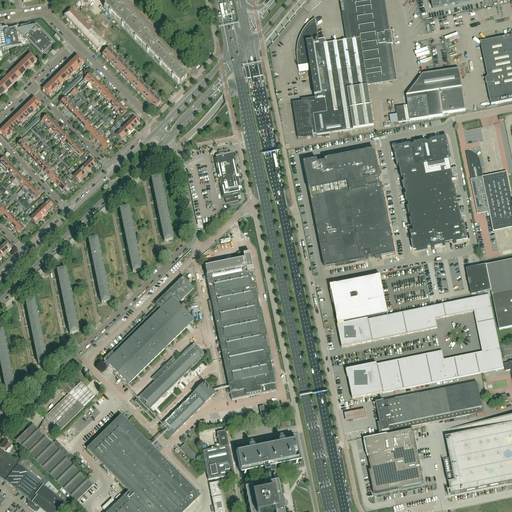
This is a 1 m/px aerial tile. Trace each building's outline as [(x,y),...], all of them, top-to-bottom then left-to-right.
[(82,12),(93,0),(81,0),(76,6),(82,12)] [(307,101),(293,103),(298,138),(307,137),(310,136),(313,136),(313,138),(314,138),(314,135),(317,134),(317,135),(333,133),(338,132),(374,127),(368,86),(367,82),(374,81),(374,82),(379,82),(379,80),(392,78),(392,77),(391,73),(387,46),(387,45),(392,44),(393,44),(392,41),(393,41),(394,40),(393,37),(392,36),(391,32),(385,33),(382,10),(379,0),(345,0),(351,38),(351,40),(326,44),(325,42),(325,40),(319,40),(316,41),(316,40),(318,38),(315,19),(315,20),(315,22),(313,24),(309,27),(306,31),(303,35),(301,39),(300,44),(299,49),(299,50),(298,50),(298,53),(299,53),(299,54),(299,59),(300,68),(301,68),(311,66),(311,71),(312,75),(313,79),(312,79),(313,80),(313,84),(314,88),(314,89),(315,93),(315,98),(310,99),(307,100),(307,101)] [(430,0),(433,8),(473,0),(430,0)] [(105,45),(71,12),(64,19),(98,53),(105,45)] [(0,50),(30,45),(42,57),(43,56),(48,51),(49,50),(55,44),(53,43),(53,42),(50,40),(50,39),(47,36),(44,33),(41,30),(38,27),(36,25),(24,37),(24,36),(18,37),(17,30),(16,30),(15,29),(0,31),(0,50)] [(24,37),(36,25),(26,27),(24,27),(21,28),(17,29),(15,29),(16,30),(17,30),(18,37),(24,36),(24,37)] [(511,36),(481,43),(481,44),(482,48),(484,55),(483,55),(484,60),(485,60),(488,78),(486,79),(485,80),(486,84),(487,85),(491,103),(491,105),(511,101),(511,36)] [(102,57),(155,112),(162,106),(109,51),(102,57)] [(24,74),(37,62),(30,55),(18,67),(24,74)] [(72,75),(84,63),(77,56),(65,68),(72,75)] [(12,86),(24,74),(18,67),(5,79),(12,86)] [(61,86),(72,75),(65,68),(54,79),(61,86)] [(94,78),(90,74),(75,88),(77,90),(86,81),(89,83),(94,78)] [(92,88),(98,83),(94,78),(89,83),(87,85),(91,90),(92,89),(92,88)] [(0,97),(12,86),(5,79),(0,83),(0,97)] [(49,97),(61,86),(54,79),(42,90),(49,97)] [(97,92),(102,87),(98,83),(92,88),(92,89),(94,90),(95,89),(97,92)] [(100,97),(106,91),(102,87),(97,92),(100,94),(99,95),(100,97)] [(465,111),(462,89),(439,92),(440,96),(407,101),(408,106),(396,108),(398,123),(443,116),(443,115),(465,111)] [(105,100),(110,95),(106,91),(100,97),(102,98),(103,97),(105,100)] [(108,105),(114,99),(110,95),(105,100),(108,102),(107,103),(108,105)] [(60,103),(64,108),(69,103),(66,100),(68,99),(66,97),(60,103)] [(29,117),(41,105),(34,98),(22,110),(29,117)] [(113,108),(118,104),(114,99),(108,105),(110,107),(111,106),(113,108)] [(68,112),(73,107),(69,103),(64,108),(68,112)] [(117,114),(122,108),(118,104),(113,108),(116,111),(114,112),(116,114),(116,113),(117,114)] [(72,116),(77,111),(75,109),(76,107),(75,105),(73,107),(68,112),(72,116)] [(122,117),(127,112),(122,108),(117,114),(118,115),(119,114),(122,117)] [(18,128),(29,117),(22,110),(11,121),(18,128)] [(81,113),(80,114),(77,111),(72,116),(76,120),(81,116),(82,114),(81,113)] [(46,125),(51,120),(47,116),(41,122),(43,124),(44,123),(46,125)] [(81,125),(85,120),(81,116),(76,120),(81,125)] [(140,123),(137,121),(138,120),(135,117),(130,122),(135,128),(140,123)] [(91,122),(87,118),(85,120),(81,125),(85,129),(91,122)] [(49,130),(55,125),(51,120),(46,125),(44,127),(47,130),(46,131),(47,132),(49,130)] [(0,132),(6,139),(18,128),(11,121),(0,131),(0,132)] [(89,133),(94,128),(91,125),(93,124),(91,122),(85,129),(89,133)] [(135,128),(130,122),(125,126),(131,132),(135,128)] [(54,134),(59,129),(55,125),(49,130),(51,132),(52,131),(54,134)] [(131,132),(125,126),(121,131),(126,137),(131,132)] [(93,137),(98,132),(94,128),(89,133),(93,137)] [(58,138),(63,133),(59,129),(54,134),(56,136),(54,138),(56,140),(58,138)] [(122,141),(126,137),(121,131),(116,135),(119,138),(122,141)] [(97,141),(102,137),(98,132),(93,137),(97,141)] [(62,142),(67,137),(63,133),(58,138),(62,142)] [(64,149),(71,141),(67,137),(62,142),(61,143),(63,145),(62,147),(64,149)] [(101,146),(106,141),(102,137),(97,141),(101,146)] [(21,150),(26,145),(28,142),(24,138),(17,145),(21,150)] [(448,146),(447,140),(444,140),(444,138),(429,141),(430,143),(426,144),(426,142),(414,144),(414,146),(411,147),(410,145),(396,148),(396,150),(393,150),(395,157),(397,156),(398,160),(395,160),(397,168),(399,168),(400,171),(400,172),(401,180),(403,179),(404,183),(402,184),(404,192),(406,192),(406,196),(405,196),(406,204),(408,204),(409,208),(407,208),(409,216),(411,216),(411,220),(409,220),(411,228),(413,228),(414,232),(410,233),(413,249),(415,249),(416,251),(428,249),(427,247),(431,246),(432,248),(445,245),(445,244),(453,242),(453,244),(465,242),(464,240),(467,239),(463,222),(462,222),(458,206),(456,207),(455,199),(457,198),(454,186),(452,187),(451,178),(453,178),(449,158),(451,157),(449,150),(447,150),(446,146),(448,146)] [(69,151),(75,146),(71,141),(64,149),(66,151),(67,149),(69,151)] [(112,147),(106,141),(101,146),(106,150),(108,148),(109,150),(112,147)] [(25,154),(30,149),(33,146),(31,144),(28,147),(26,145),(21,150),(25,154)] [(72,157),(79,150),(75,146),(69,151),(71,154),(70,155),(72,157)] [(29,158),(34,153),(30,149),(25,154),(29,158)] [(79,159),(84,154),(79,150),(72,157),(74,159),(76,157),(79,159)] [(317,162),(304,164),(305,170),(307,170),(307,172),(305,172),(307,180),(308,180),(309,182),(307,182),(308,186),(310,186),(311,191),(309,192),(310,196),(312,195),(313,201),(311,202),(312,205),(314,205),(315,213),(314,213),(315,219),(316,219),(318,229),(317,229),(319,241),(321,240),(322,246),(320,247),(323,260),(325,260),(326,266),(335,265),(336,267),(364,261),(364,259),(375,257),(375,259),(396,255),(382,185),(380,185),(378,179),(380,178),(375,152),(325,162),(326,164),(318,165),(317,162)] [(511,228),(511,196),(507,173),(483,177),(482,178),(479,162),(478,160),(477,158),(476,157),(474,156),(473,155),(471,154),(469,154),(467,154),(466,152),(472,180),(471,180),(478,215),(489,213),(493,233),(511,228)] [(33,162),(40,156),(38,154),(36,156),(34,153),(29,158),(33,162)] [(233,194),(240,192),(231,153),(215,157),(220,176),(218,176),(220,183),(221,183),(226,204),(238,201),(238,200),(237,197),(234,197),(233,194)] [(38,167),(43,162),(45,159),(42,157),(41,157),(40,156),(33,162),(38,167)] [(97,165),(94,162),(95,162),(92,159),(88,163),(83,157),(81,158),(83,161),(87,164),(92,170),(97,165)] [(47,166),(47,165),(46,164),(45,164),(43,162),(38,167),(42,171),(47,166)] [(5,173),(7,171),(12,167),(8,163),(1,169),(5,173)] [(92,170),(87,164),(82,168),(88,174),(92,170)] [(48,165),(47,165),(47,166),(42,171),(46,175),(51,170),(52,169),(48,165)] [(11,176),(16,171),(12,167),(7,171),(11,176)] [(57,172),(53,168),(52,169),(51,170),(46,175),(50,179),(55,174),(57,172)] [(88,174),(82,168),(78,173),(83,179),(88,174)] [(13,182),(15,180),(20,175),(16,171),(11,176),(13,178),(10,180),(13,182)] [(79,183),(83,179),(78,173),(73,177),(79,183)] [(54,183),(59,179),(55,174),(50,179),(54,183)] [(19,184),(24,179),(20,175),(15,180),(19,184)] [(163,193),(160,177),(151,179),(154,195),(163,193)] [(23,188),(28,183),(24,179),(19,184),(23,188)] [(63,183),(66,180),(64,179),(61,181),(59,179),(54,183),(58,188),(63,183)] [(66,180),(63,183),(58,188),(63,192),(65,190),(66,192),(69,189),(67,187),(70,185),(66,180)] [(27,192),(32,188),(28,183),(23,188),(21,190),(23,192),(25,190),(27,192)] [(30,198),(36,192),(32,188),(27,192),(30,195),(28,197),(30,198)] [(36,201),(41,196),(36,192),(30,198),(32,201),(34,199),(36,201)] [(166,209),(163,193),(154,195),(157,210),(166,209)] [(54,207),(51,205),(52,204),(49,201),(46,204),(40,198),(38,200),(41,203),(44,206),(49,212),(54,207)] [(0,213),(3,217),(10,210),(10,209),(7,212),(5,210),(8,207),(6,205),(0,211),(0,213)] [(49,212),(44,206),(39,210),(45,216),(49,212)] [(129,209),(128,208),(120,210),(123,226),(132,224),(129,209)] [(169,224),(166,209),(157,210),(161,226),(169,224)] [(7,221),(13,215),(11,213),(12,212),(10,210),(3,217),(7,221)] [(45,216),(39,210),(35,215),(40,221),(45,216)] [(11,225),(16,221),(13,218),(14,217),(13,215),(7,221),(11,225)] [(40,221),(35,215),(30,219),(31,220),(36,225),(40,221)] [(15,230),(20,225),(21,224),(19,222),(18,223),(16,221),(11,225),(15,230)] [(135,240),(132,224),(123,226),(126,241),(135,240)] [(172,237),(169,224),(161,226),(164,242),(173,240),(172,237)] [(26,231),(22,227),(20,225),(15,230),(20,234),(21,232),(23,234),(26,231)] [(97,240),(97,239),(88,241),(91,256),(100,255),(97,240)] [(138,255),(135,240),(126,241),(129,257),(138,255)] [(11,249),(8,246),(9,245),(6,243),(1,248),(6,254),(11,249)] [(204,267),(220,342),(216,343),(217,346),(220,345),(221,349),(218,350),(218,353),(222,352),(232,400),(276,391),(252,273),(254,273),(253,273),(249,254),(250,254),(250,253),(242,255),(242,253),(238,254),(237,257),(237,261),(219,265),(218,264),(216,264),(216,265),(205,268),(204,267)] [(102,264),(100,255),(91,256),(95,272),(103,270),(102,264)] [(141,271),(138,255),(129,257),(133,273),(141,271)] [(511,260),(486,266),(466,270),(472,296),(491,292),(492,296),(499,330),(511,327),(511,260)] [(65,270),(57,271),(60,287),(69,285),(65,270)] [(104,275),(103,270),(95,272),(98,288),(107,286),(104,275)] [(160,355),(180,335),(181,333),(190,325),(193,328),(196,326),(193,322),(177,305),(193,290),(194,290),(190,286),(189,286),(188,285),(188,284),(182,277),(182,278),(183,278),(182,279),(183,280),(181,282),(180,281),(162,299),(161,300),(156,304),(156,305),(155,304),(155,305),(158,307),(155,310),(135,329),(134,330),(129,335),(125,340),(124,341),(123,341),(104,360),(104,361),(104,360),(107,363),(108,365),(109,365),(110,367),(112,368),(116,373),(128,385),(129,384),(132,388),(135,385),(132,382),(154,360),(158,356),(160,355)] [(364,280),(330,287),(338,326),(383,317),(380,302),(369,304),(364,280)] [(69,287),(69,285),(60,287),(63,303),(72,301),(69,287)] [(110,302),(107,286),(98,288),(101,304),(110,302)] [(489,295),(471,299),(474,312),(476,324),(494,320),(489,295)] [(471,299),(464,300),(467,313),(474,312),(471,299)] [(34,301),(34,300),(25,302),(29,318),(37,316),(34,301)] [(464,300),(455,302),(458,315),(467,313),(464,300)] [(75,317),(72,301),(63,303),(67,318),(75,317)] [(458,315),(455,302),(443,305),(446,318),(458,315)] [(446,318),(443,305),(433,307),(435,320),(436,320),(446,318)] [(437,329),(436,320),(435,320),(433,307),(417,310),(421,332),(437,329)] [(421,332),(417,310),(403,313),(407,335),(421,332)] [(407,335),(403,313),(388,316),(393,338),(407,335)] [(40,332),(37,316),(29,318),(32,334),(40,332)] [(393,338),(388,316),(376,318),(381,340),(393,338)] [(79,332),(75,317),(67,318),(70,334),(79,332)] [(381,340),(376,318),(368,320),(372,342),(381,340)] [(372,342),(368,320),(337,326),(340,340),(340,341),(341,348),(342,348),(342,349),(372,343),(372,342)] [(497,333),(494,320),(476,324),(479,337),(497,333)] [(44,347),(40,332),(32,334),(35,349),(44,347)] [(498,342),(497,333),(479,337),(481,346),(498,342)] [(504,369),(498,342),(481,346),(482,353),(487,352),(491,372),(504,369)] [(205,355),(201,351),(199,349),(194,344),(176,362),(173,358),(169,362),(151,379),(155,383),(135,403),(146,414),(205,355)] [(9,363),(6,347),(0,348),(0,362),(0,364),(9,363)] [(47,363),(44,347),(35,349),(38,365),(47,363)] [(442,352),(426,355),(432,384),(448,381),(444,361),(442,352)] [(482,353),(475,354),(479,374),(491,372),(487,352),(482,353)] [(479,374),(475,354),(468,356),(472,375),(479,374)] [(426,355),(412,358),(418,387),(432,384),(426,355)] [(472,375),(468,356),(461,357),(465,377),(472,375)] [(465,377),(461,357),(454,358),(458,378),(465,377)] [(418,387),(412,358),(398,361),(404,390),(418,387)] [(458,378),(454,358),(444,361),(448,381),(458,378)] [(198,374),(208,365),(205,361),(195,371),(198,374)] [(404,390),(398,361),(385,363),(391,392),(404,390)] [(12,378),(9,363),(0,364),(4,380),(12,378)] [(391,392),(385,363),(377,365),(383,394),(391,392)] [(377,365),(377,364),(347,371),(346,371),(348,379),(353,400),(383,394),(377,365)] [(176,396),(189,383),(195,377),(197,375),(193,371),(191,373),(190,373),(185,379),(186,380),(184,381),(183,380),(174,389),(175,391),(173,393),(176,396)] [(92,487),(70,464),(74,460),(63,449),(62,449),(55,442),(56,442),(56,441),(54,443),(47,436),(47,433),(53,427),(59,432),(84,408),(83,407),(94,396),(81,382),(76,387),(65,376),(57,383),(68,395),(45,417),(38,431),(32,426),(16,442),(76,503),(92,487)] [(15,394),(12,378),(4,380),(7,396),(15,394)] [(170,438),(211,398),(215,394),(212,391),(204,383),(165,422),(159,427),(170,438)] [(483,413),(477,383),(435,392),(442,421),(483,413)] [(442,421),(435,392),(415,396),(399,399),(384,402),(383,401),(383,402),(374,404),(374,408),(378,408),(381,423),(378,424),(380,434),(389,432),(393,431),(394,431),(397,430),(398,430),(401,429),(402,429),(401,429),(405,428),(405,429),(405,428),(409,428),(413,427),(417,426),(442,421)] [(508,401),(506,395),(493,398),(494,404),(508,401)] [(287,413),(286,412),(290,411),(289,406),(285,407),(286,408),(270,412),(271,417),(287,413)] [(154,417),(160,413),(157,408),(151,412),(154,417)] [(364,409),(344,413),(346,422),(366,418),(364,409)] [(210,420),(210,423),(223,422),(222,415),(209,416),(209,420),(210,420)] [(121,416),(87,450),(129,493),(108,511),(184,511),(200,497),(121,416)] [(511,416),(457,427),(459,435),(445,438),(454,482),(449,483),(451,496),(507,484),(507,485),(511,483),(511,416)] [(235,476),(230,453),(228,444),(226,431),(217,433),(220,448),(202,451),(208,481),(235,476)] [(424,484),(413,431),(385,436),(364,440),(364,441),(367,456),(367,457),(369,457),(371,470),(369,470),(374,495),(396,490),(424,484)] [(19,464),(7,454),(13,447),(12,446),(12,445),(11,444),(12,444),(9,441),(9,440),(4,435),(2,438),(5,441),(0,447),(0,478),(5,482),(5,483),(14,490),(32,465),(30,463),(31,463),(27,460),(27,459),(25,457),(19,464)] [(301,462),(296,439),(283,442),(283,441),(282,441),(282,440),(282,439),(281,439),(280,439),(279,439),(279,440),(279,441),(279,442),(278,442),(278,443),(254,448),(253,447),(252,447),(252,446),(252,445),(251,445),(250,445),(249,445),(249,446),(249,447),(249,448),(248,448),(249,449),(236,452),(241,475),(263,470),(264,474),(268,474),(268,475),(274,474),(275,474),(275,473),(276,473),(276,472),(275,472),(275,468),(301,462)] [(197,457),(185,445),(185,444),(180,449),(193,462),(198,457),(197,457)] [(30,509),(50,483),(49,482),(44,487),(43,486),(41,484),(44,480),(46,482),(47,481),(45,478),(32,465),(14,490),(15,490),(29,501),(26,505),(30,509)] [(214,511),(223,511),(225,511),(219,482),(209,484),(214,511)] [(284,507),(284,506),(284,505),(284,504),(284,503),(284,502),(283,501),(283,500),(282,499),(282,498),(281,497),(278,482),(269,484),(271,491),(254,494),(253,487),(245,489),(249,511),(283,511),(284,510),(284,508),(284,507)] [(50,483),(30,509),(34,511),(37,511),(40,509),(43,511),(59,511),(66,504),(55,496),(59,492),(50,483)]
